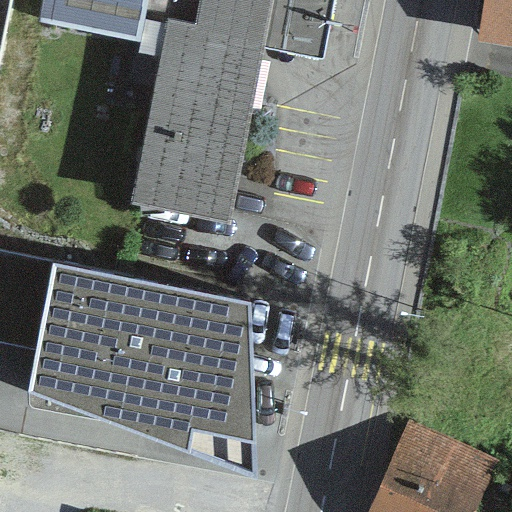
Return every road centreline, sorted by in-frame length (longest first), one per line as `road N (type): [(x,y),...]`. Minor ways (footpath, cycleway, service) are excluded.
road 1 (primary): [(421,0),(322,511)]
road 2 (unknown): [(301,511),(131,467),(67,471),(19,511)]
